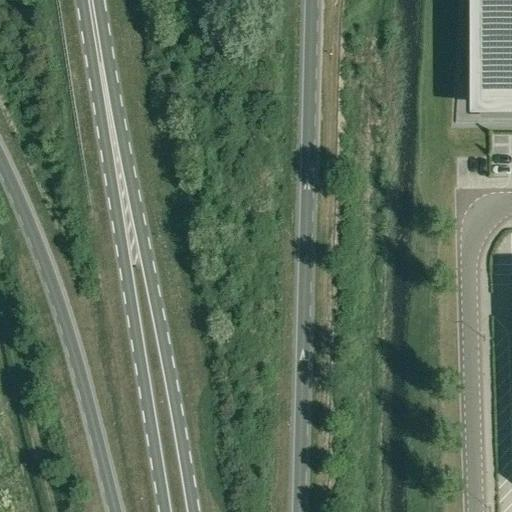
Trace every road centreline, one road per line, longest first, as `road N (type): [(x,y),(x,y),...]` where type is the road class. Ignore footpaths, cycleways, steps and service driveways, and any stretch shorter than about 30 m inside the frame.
road 1 (primary): [(305,511),(316,0)]
road 2 (primary): [(191,511),(94,17)]
road 3 (primary): [(94,17),(119,242),(163,511)]
road 4 (primary): [(0,161),(98,422),(118,511)]
road 5 (unclassified): [(511,205),(477,235),(469,265),(478,511)]
